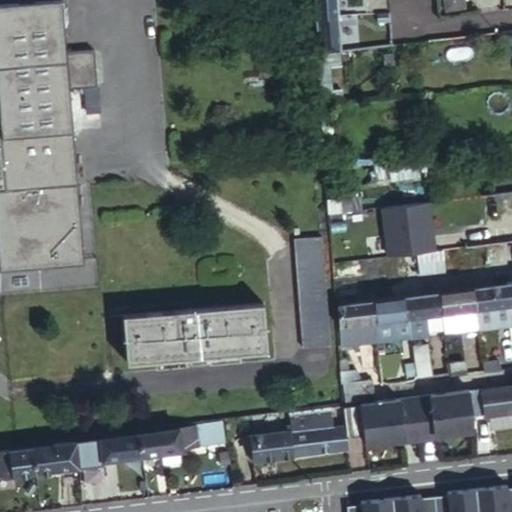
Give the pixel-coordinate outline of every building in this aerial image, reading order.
[(19,0),(0,1),(0,267),(82,263),(69,86),(96,84),(94,48),(67,50),(62,0),(19,0)] [(311,0),(313,16),(336,13),(334,0),(311,0)] [(313,16),(316,51),(339,49),(336,13),(313,16)] [(430,200),(382,206),(389,256),(436,250),(430,200)] [(295,236),(305,346),(334,342),(324,233),(295,236)] [(476,331),(511,326),(505,281),(470,286),(476,331)] [(444,336),(476,331),(470,286),(437,290),(439,313),(441,313),(443,330),(444,336)] [(404,295),(406,317),(409,339),(426,336),(426,332),(423,315),(439,313),(437,290),(404,295)] [(404,295),(369,300),(374,343),(409,339),(406,317),(404,295)] [(374,343),(369,300),(339,304),(336,304),(339,346),(374,343)] [(129,358),(268,349),(264,301),(126,311),(129,358)] [(443,330),(441,313),(439,313),(423,315),(426,332),(443,330)] [(410,347),(413,377),(428,375),(425,345),(410,347)] [(342,380),(350,380),(349,370),(349,359),(340,359),(342,380)] [(448,362),(450,374),(464,372),(462,360),(448,362)] [(481,363),(482,369),(497,368),(496,360),(481,363)] [(342,380),(344,398),(375,395),(373,377),(350,380),(342,380)] [(483,414),(511,410),(511,383),(480,387),(483,414)] [(480,384),(469,385),(469,391),(471,415),(483,414),(480,387),(480,384)] [(469,385),(362,399),(362,402),(365,432),(366,441),(390,437),(404,435),(404,438),(438,433),(437,431),(451,429),(472,426),(469,391),(469,385)] [(365,432),(362,402),(344,404),(347,434),(365,432)] [(332,425),(329,406),(291,410),(292,423),(293,428),(266,431),(255,433),(258,456),(346,445),(344,423),(332,425)] [(139,428),(142,452),(196,446),(196,441),(193,424),(193,421),(139,428)] [(193,424),(196,441),(221,439),(219,421),(193,424)] [(293,428),(292,423),(266,426),(266,431),(293,428)] [(139,428),(76,436),(77,443),(83,443),(84,456),(99,454),(100,458),(142,452),(139,428)] [(404,435),(390,437),(391,442),(452,434),(451,429),(437,431),(438,433),(404,438),(404,435)] [(31,442),(34,467),(79,463),(78,457),(77,443),(76,436),(31,442)] [(31,442),(0,445),(0,471),(34,467),(31,442)] [(345,503),(345,511),(508,511),(511,511),(511,484),(505,485),(505,482),(445,489),(445,492),(419,495),(418,492),(358,498),(359,501),(345,503)]
